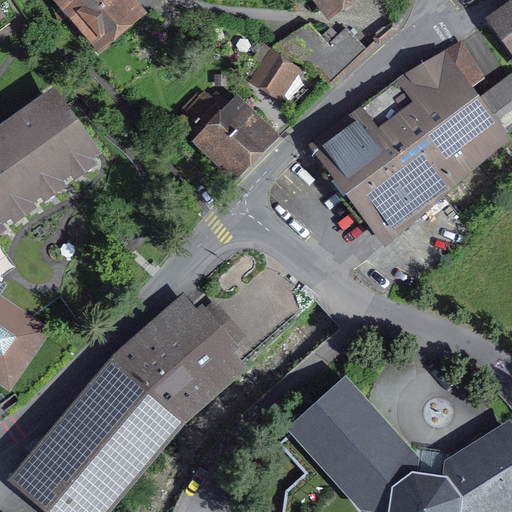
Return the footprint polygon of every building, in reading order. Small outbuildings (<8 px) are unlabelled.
[(51,0),(46,5),(97,64),(145,22),(125,0),(51,0)] [(316,0),(329,18),(354,0),(316,0)] [(511,0),(508,0),(487,15),(511,49),(511,0)] [(0,21),(9,15),(0,2),(0,21)] [(322,35),(310,22),(275,44),(322,71),(331,80),(367,47),(347,26),(339,34),(331,26),(322,35)] [(462,38),(412,67),(310,145),(386,244),(511,137),(511,132),(509,129),(511,126),(511,72),(483,95),(473,82),(484,76),(462,38)] [(303,69),(263,43),(253,58),(257,61),(246,78),(281,102),(303,69)] [(226,73),(214,74),(215,86),(227,85),(226,73)] [(0,232),(7,227),(3,221),(10,216),(14,222),(37,206),(32,200),(40,194),(44,200),(68,183),(63,177),(70,172),(74,179),(97,162),(93,156),(102,149),(52,81),(0,119),(0,232)] [(206,89),(201,94),(197,91),(179,109),(183,113),(178,118),(196,135),(192,139),(234,179),(280,132),(238,92),(228,101),(217,90),(212,95),(206,89)] [(48,511),(109,511),(189,416),(248,366),(235,350),(240,346),(238,342),(246,336),(214,299),(206,306),(203,302),(197,307),(184,292),(112,353),(8,479),(48,511)] [(53,330),(0,293),(0,383),(11,391),(53,330)] [(510,511),(511,511),(511,418),(511,419),(447,459),(445,473),(419,469),(421,456),(347,373),(288,426),(362,508),(389,511),(510,511)]
